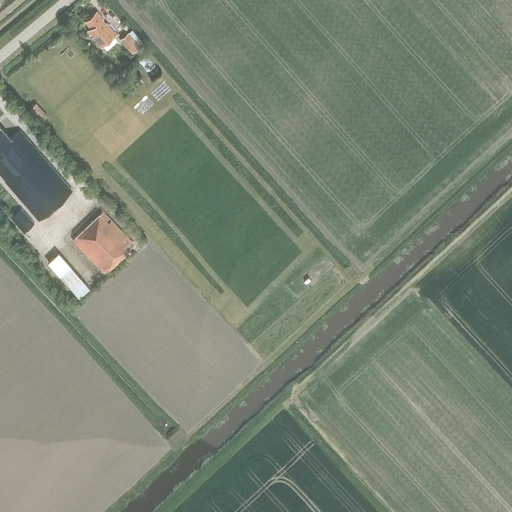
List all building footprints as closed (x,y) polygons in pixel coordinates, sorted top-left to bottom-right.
[(88,32),(102,48),(117,35),(98,12),(86,22),(92,29),(88,32)] [(131,34),(122,41),(134,54),(142,48),(131,34)] [(147,54),(140,61),(153,74),(160,67),(147,54)] [(48,116),(36,103),(29,109),(41,123),(48,116)] [(5,182),(39,220),(73,191),(25,137),(24,139),(18,133),(11,139),(0,126),(0,125),(0,173),(6,180),(5,182)] [(23,208),(11,218),(25,233),(36,223),(23,208)] [(72,237),(104,273),(136,245),(104,208),(72,237)] [(79,297),(90,287),(57,252),(46,262),(79,297)]
